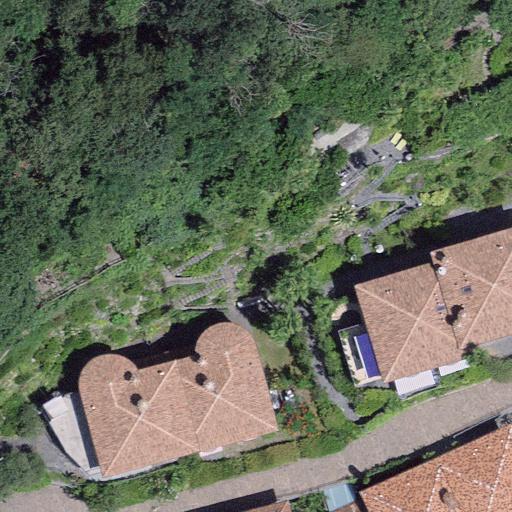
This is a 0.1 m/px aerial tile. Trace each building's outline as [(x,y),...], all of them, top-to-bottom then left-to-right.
[(430,272),(458,360),(511,343),(511,235),(428,262),(430,272)] [(458,360),(430,272),(355,294),(384,390),(460,367),(458,360)] [(177,369),(200,459),(276,438),(259,366),(256,355),(251,346),(244,338),(234,332),(225,331),(215,333),(207,338),(200,344),(196,350),(194,358),(193,364),(177,369)] [(103,487),(200,459),(177,369),(136,380),(132,374),(126,368),(119,364),(111,362),(103,363),(95,366),(89,370),(84,377),(78,384),(77,393),(78,402),(103,487)] [(511,511),(511,433),(511,431),(358,499),(359,501),(363,511),(511,511)] [(363,511),(359,501),(333,511),(363,511)]
